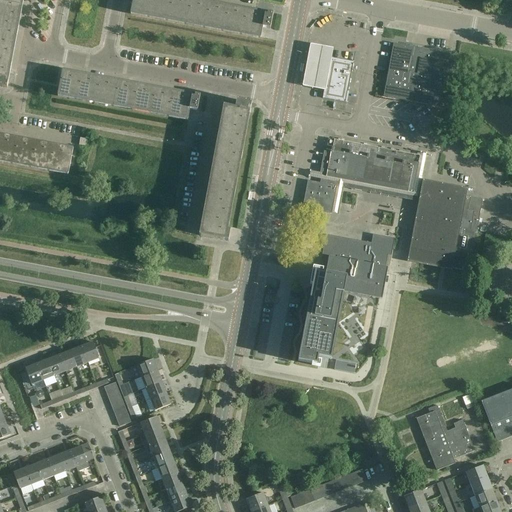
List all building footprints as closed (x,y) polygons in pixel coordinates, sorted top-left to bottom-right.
[(0,0),(0,87),(8,88),(8,83),(6,83),(21,0),(0,0)] [(268,13),(268,15),(184,0),(133,0),(131,14),(261,38),(263,27),(271,29),(273,14),(268,13)] [(333,46),(310,42),(302,84),(325,88),(326,88),(331,60),(330,60),(330,59),(331,59),(333,46)] [(441,107),(443,92),(446,79),(449,64),(450,54),(393,44),(384,97),(441,107)] [(332,59),(331,59),(330,59),(330,60),(331,60),(326,88),(325,88),(323,99),(347,103),(349,92),(348,92),(353,63),(352,63),(332,59)] [(58,96),(188,120),(190,110),(198,112),(200,97),(195,95),(195,98),(62,73),(58,96)] [(236,108),(225,106),(201,237),(229,242),(231,231),(226,230),(248,108),(251,109),(252,104),(237,101),(236,108)] [(0,161),(69,175),(73,152),(0,137),(0,161)] [(326,177),(335,179),(342,141),(329,138),(326,152),(331,152),(326,177)] [(80,139),(80,140),(80,143),(79,146),(86,147),(88,141),(80,139)] [(344,181),(351,143),(342,141),(335,179),(344,181)] [(344,181),(353,182),(361,145),(351,143),(344,181)] [(361,145),(353,182),(362,184),(370,146),(361,145)] [(362,184),(371,186),(379,148),(370,146),(362,184)] [(380,188),(388,150),(379,148),(371,186),(380,188)] [(380,188),(389,189),(397,151),(388,150),(380,188)] [(406,153),(397,151),(389,189),(398,191),(406,153)] [(420,156),(415,155),(406,153),(398,191),(408,193),(413,168),(418,169),(420,156)] [(433,166),(432,175),(441,176),(443,168),(433,166)] [(308,181),(305,194),(333,200),(336,186),(308,181)] [(483,199),(474,197),(462,195),(463,189),(439,185),(439,187),(426,184),(421,215),(419,214),(415,232),(417,232),(414,249),(412,260),(469,271),(472,254),(473,254),(483,199)] [(333,200),(305,194),(304,199),(303,209),(330,214),(333,200)] [(316,272),(299,361),(317,364),(318,356),(331,359),(344,291),(382,298),(388,268),(385,267),(391,239),(374,236),(373,245),(329,236),(325,256),(329,257),(326,274),(316,272)] [(278,285),(279,276),(267,276),(267,285),(278,285)] [(94,342),(82,347),(89,363),(100,358),(94,342)] [(78,367),(89,363),(82,347),(71,351),(78,367)] [(66,372),(78,367),(71,351),(60,355),(66,372)] [(55,376),(66,372),(60,355),(49,360),(55,376)] [(137,366),(142,378),(158,371),(154,359),(137,366)] [(44,380),(55,376),(49,360),(38,364),(44,380)] [(336,360),(334,370),(354,374),(356,364),(336,360)] [(26,369),(32,385),(44,380),(38,364),(26,369)] [(142,378),(146,389),(163,382),(158,371),(142,378)] [(110,383),(109,379),(97,384),(98,388),(110,383)] [(146,389),(150,400),(167,393),(163,382),(146,389)] [(105,387),(107,393),(118,389),(116,383),(105,387)] [(87,392),(98,388),(97,384),(86,388),(87,392)] [(124,398),(128,396),(123,385),(119,386),(124,398)] [(76,396),(87,392),(86,388),(74,393),(76,396)] [(107,393),(109,399),(120,394),(118,389),(107,393)] [(511,389),(481,401),(491,426),(491,425),(498,442),(511,436),(511,389)] [(63,397),(65,401),(76,396),(74,393),(63,397)] [(171,405),(167,393),(150,400),(155,411),(171,405)] [(109,399),(111,404),(122,400),(120,394),(109,399)] [(468,405),(475,402),(472,394),(465,397),(463,398),(466,406),(468,405)] [(128,409),(132,407),(128,396),(124,398),(128,409)] [(53,405),(65,401),(63,397),(52,401),(53,405)] [(111,404),(113,410),(125,406),(122,400),(111,404)] [(42,410),(53,405),(52,401),(39,406),(40,407),(42,410)] [(113,410),(116,416),(127,411),(125,406),(113,410)] [(429,409),(430,413),(416,418),(437,471),(455,464),(454,459),(475,451),(465,424),(463,420),(454,423),(456,428),(448,431),(439,409),(438,406),(429,409)] [(128,409),(133,421),(137,419),(132,407),(128,409)] [(116,416),(118,421),(129,417),(127,411),(116,416)] [(131,423),(129,417),(118,421),(120,427),(131,423)] [(145,435),(161,429),(157,417),(140,423),(145,435)] [(6,424),(0,426),(0,439),(11,436),(6,424)] [(149,446),(166,440),(161,429),(145,435),(149,446)] [(149,446),(154,457),(170,451),(166,440),(149,446)] [(82,447),(86,458),(93,456),(89,444),(82,447)] [(82,447),(70,451),(77,467),(79,472),(90,468),(82,447)] [(77,467),(70,451),(59,456),(66,472),(77,467)] [(158,468),(174,462),(170,451),(154,457),(158,468)] [(59,456),(48,460),(54,476),(60,474),(66,472),(59,456)] [(48,460),(37,464),(43,480),(54,476),(48,460)] [(158,468),(162,479),(179,473),(174,462),(158,468)] [(37,464),(26,469),(32,485),(43,480),(37,464)] [(466,472),(471,484),(488,477),(483,466),(466,472)] [(20,489),(32,485),(26,469),(14,473),(20,489)] [(363,470),(358,472),(362,483),(367,481),(363,470)] [(358,472),(353,474),(357,485),(362,483),(358,472)] [(167,491),(183,484),(179,473),(162,479),(167,491)] [(16,486),(12,474),(8,475),(13,487),(16,486)] [(353,474),(347,476),(352,487),(357,485),(353,474)] [(347,476),(342,478),(347,489),(352,487),(347,476)] [(471,484),(475,496),(492,489),(488,477),(471,484)] [(342,478),(337,480),(342,491),(347,489),(342,478)] [(445,481),(449,492),(454,491),(449,479),(445,481)] [(337,480),(332,482),(337,493),(342,491),(337,480)] [(332,482),(327,484),(331,495),(337,493),(332,482)] [(442,482),(437,484),(442,496),(446,494),(442,482)] [(167,491),(171,502),(187,496),(183,484),(167,491)] [(327,484),(322,486),(326,497),(331,495),(327,484)] [(21,497),(16,486),(13,487),(17,498),(21,497)] [(74,494),(86,490),(84,486),(73,490),(74,494)] [(283,500),(288,498),(283,486),(278,488),(283,500)] [(322,486),(317,488),(321,499),(326,497),(322,486)] [(317,488),(312,490),(316,501),(321,499),(317,488)] [(475,496),(480,508),(497,501),(492,489),(475,496)] [(74,494),(73,490),(62,495),(63,499),(74,494)] [(312,490),(306,492),(311,503),(316,501),(312,490)] [(404,496),(409,508),(426,502),(421,490),(404,496)] [(454,504),(459,502),(454,491),(449,492),(454,504)] [(306,492),(301,494),(306,505),(311,503),(306,492)] [(251,511),(268,505),(264,493),(247,500),(251,511)] [(301,494),(296,496),(301,507),(306,505),(301,494)] [(451,505),(446,494),(442,496),(446,507),(451,505)] [(187,496),(171,502),(174,511),(179,511),(192,507),(187,496)] [(296,496),(291,498),(296,509),(301,507),(296,496)] [(21,497),(17,498),(21,510),(25,508),(21,497)] [(88,511),(96,511),(106,509),(101,497),(85,504),(88,511)] [(293,509),(288,498),(283,500),(288,511),(293,509)] [(52,503),(51,499),(39,504),(41,507),(52,503)] [(480,508),(481,511),(500,511),(497,501),(480,508)] [(409,508),(409,511),(429,511),(426,502),(409,508)] [(454,504),(456,511),(462,511),(459,502),(454,504)]
